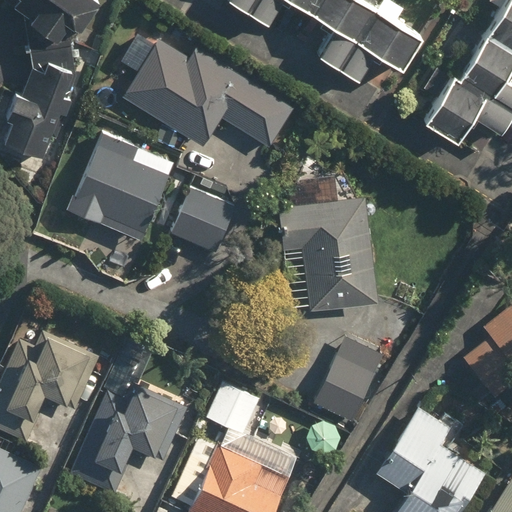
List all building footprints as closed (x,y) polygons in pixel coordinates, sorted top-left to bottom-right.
[(95,0),(12,0),(8,6),(25,17),(22,21),(54,43),(65,27),(74,33),(95,0)] [(355,0),(283,0),(394,69),(414,37),(355,0)] [(450,140),(480,92),(487,97),(511,56),(511,0),(502,0),(456,74),(450,70),(418,121),(450,140)] [(287,109),(162,32),(157,40),(135,26),(115,59),(133,70),(117,95),(200,146),(218,117),(265,146),(287,109)] [(7,118),(0,136),(0,142),(38,156),(45,137),(53,139),(67,97),(60,94),(68,70),(43,61),(41,69),(30,65),(19,96),(10,93),(2,116),(7,118)] [(99,129),(65,209),(137,240),(171,159),(99,129)] [(232,202),(189,184),(168,232),(212,251),(232,202)] [(359,192),(273,203),(285,302),(301,300),(302,308),(372,300),(359,192)] [(511,297),(480,323),(487,333),(460,354),(491,394),(511,377),(511,297)] [(17,335),(0,371),(0,427),(22,437),(41,396),(69,409),(95,352),(38,326),(31,342),(17,335)] [(221,378),(202,413),(237,432),(255,396),(221,378)] [(123,394),(106,386),(65,469),(104,488),(126,442),(158,458),(180,414),(166,407),(169,400),(129,381),(123,394)] [(450,511),(478,467),(435,441),(446,423),(413,404),(373,470),(401,488),(386,511),(450,511)] [(197,430),(166,493),(179,499),(174,507),(184,511),(264,511),(284,473),(197,430)] [(0,444),(0,511),(15,511),(38,461),(0,444)] [(511,511),(511,469),(510,469),(485,511),(511,511)]
